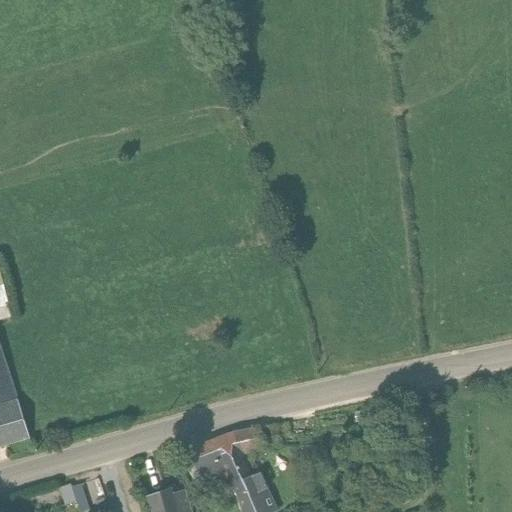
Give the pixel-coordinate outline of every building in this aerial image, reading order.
[(0,306),(7,304),(8,304),(0,271),(0,306)] [(0,402),(16,398),(19,397),(12,377),(0,342),(0,319),(10,317),(7,304),(0,306),(0,402)] [(0,447),(30,438),(16,398),(0,402),(0,447)] [(230,432),(189,450),(204,479),(224,471),(241,511),(273,511),(278,510),(262,471),(252,473),(243,451),(267,447),(266,428),(230,432)] [(174,492),(172,487),(145,495),(150,511),(191,511),(184,489),(174,492)]
